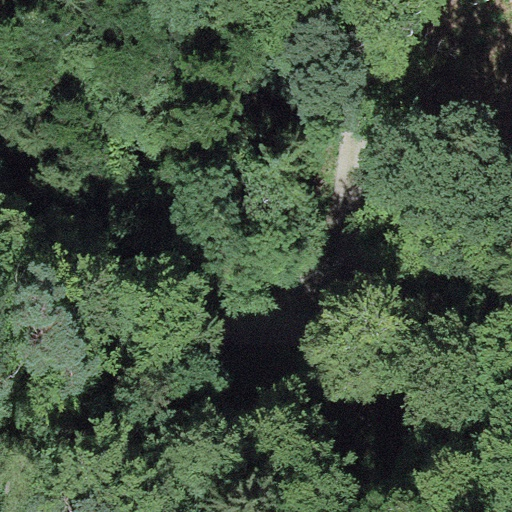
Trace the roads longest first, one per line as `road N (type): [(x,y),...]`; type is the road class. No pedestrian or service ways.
road 1 (track): [(0,195),(117,283),(217,321),(316,323),(474,274),(511,236)]
road 2 (track): [(316,323),(360,0)]
